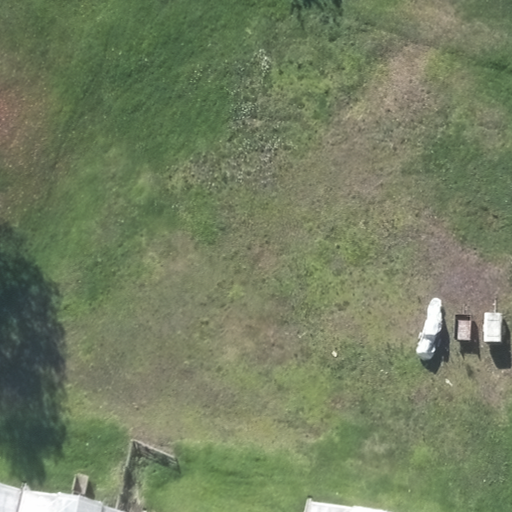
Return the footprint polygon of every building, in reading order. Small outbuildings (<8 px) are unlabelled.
[(147,204),(195,214),(211,131),(165,122),(147,204)] [(0,347),(49,360),(70,273),(0,255),(0,347)] [(80,360),(238,398),(257,322),(99,283),(80,360)] [(0,511),(121,511),(0,484),(0,511)] [(313,511),(368,511),(316,500),(313,511)]
